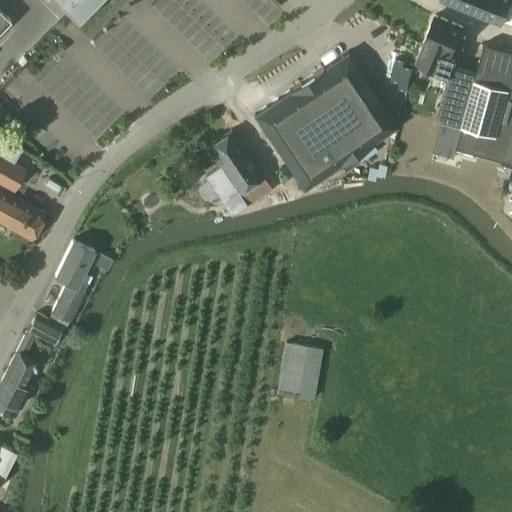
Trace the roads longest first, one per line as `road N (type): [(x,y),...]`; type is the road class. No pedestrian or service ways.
road 1 (unclassified): [(0,345),(88,180),(138,134),(337,0)]
road 2 (unknown): [(138,134),(50,40)]
road 3 (unknown): [(88,180),(0,87)]
road 4 (unknown): [(193,96),(109,8)]
